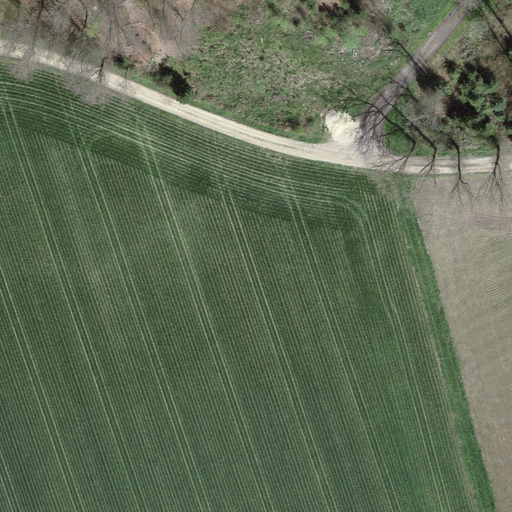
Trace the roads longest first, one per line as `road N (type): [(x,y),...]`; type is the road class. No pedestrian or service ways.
road 1 (track): [(483,167),(359,163),(0,51)]
road 2 (track): [(359,163),(495,0)]
